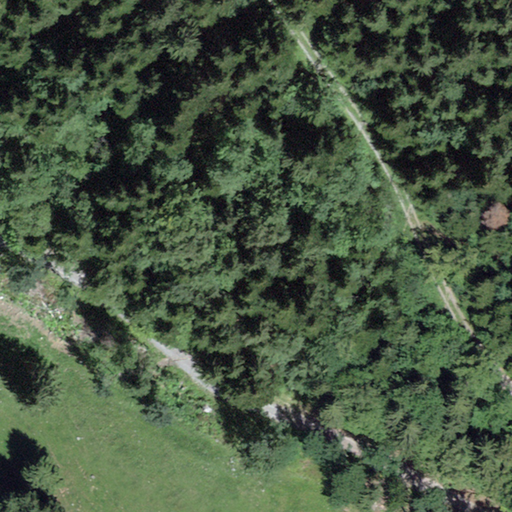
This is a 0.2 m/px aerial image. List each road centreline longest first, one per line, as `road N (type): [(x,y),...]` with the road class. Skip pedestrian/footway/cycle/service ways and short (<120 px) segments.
road 1 (track): [(0,237),(116,301),(222,389),(367,450),(476,511)]
road 2 (track): [(511,384),(454,308),(382,153),(274,0)]
